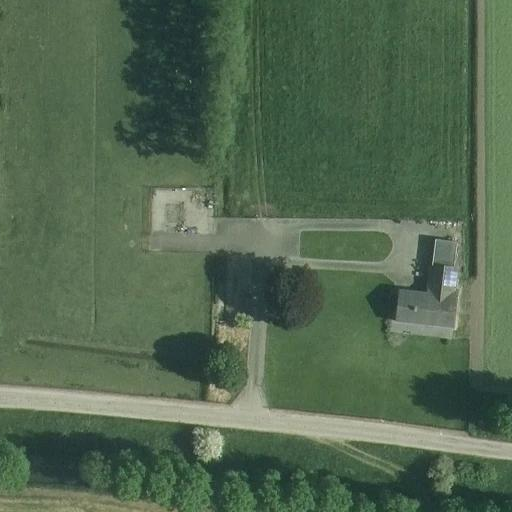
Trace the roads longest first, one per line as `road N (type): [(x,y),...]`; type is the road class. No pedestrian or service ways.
road 1 (unclassified): [(0,399),(511,453)]
road 2 (track): [(429,511),(410,478),(306,429)]
